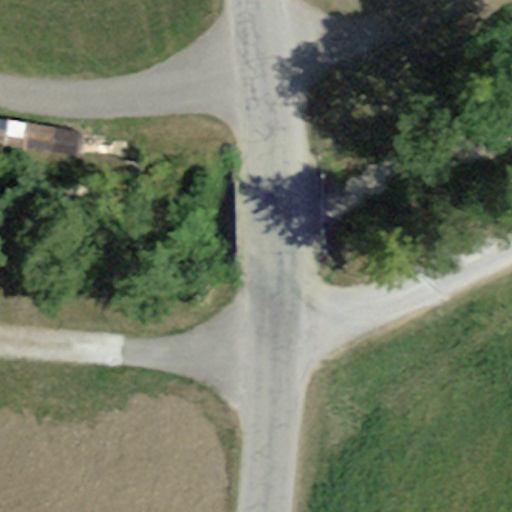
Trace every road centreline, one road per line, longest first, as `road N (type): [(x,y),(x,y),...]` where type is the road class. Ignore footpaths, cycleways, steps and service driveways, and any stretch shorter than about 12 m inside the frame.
road 1 (unclassified): [(254,0),(269,110),(279,323),(263,511)]
road 2 (track): [(511,261),(279,323)]
